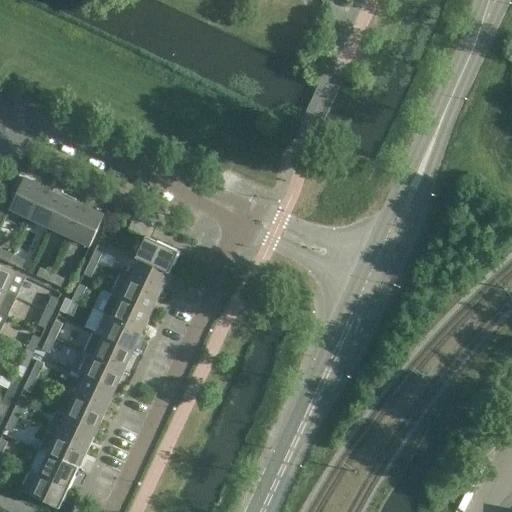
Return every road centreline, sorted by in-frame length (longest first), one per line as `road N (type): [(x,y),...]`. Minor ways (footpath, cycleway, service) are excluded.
road 1 (residential): [(108,511),(247,218)]
road 2 (tertiary): [(383,260),(497,0)]
road 3 (tertiary): [(267,511),(383,260)]
road 4 (residential): [(247,218),(0,103)]
road 5 (residential): [(383,260),(280,216),(247,218)]
